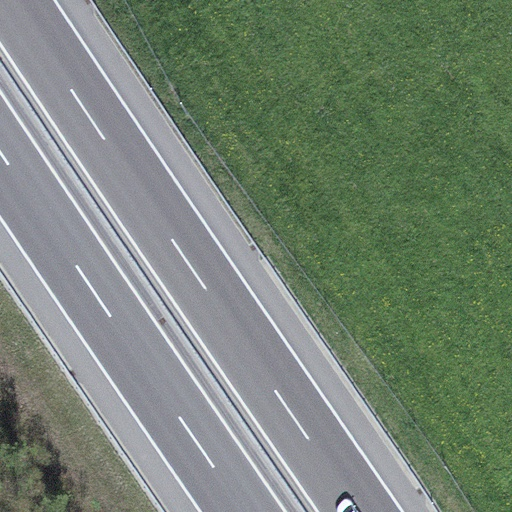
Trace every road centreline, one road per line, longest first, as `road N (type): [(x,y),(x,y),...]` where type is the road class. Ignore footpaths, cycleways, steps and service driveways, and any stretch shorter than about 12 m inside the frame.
road 1 (motorway): [(358,511),(12,0)]
road 2 (motorway): [(0,154),(243,511)]
